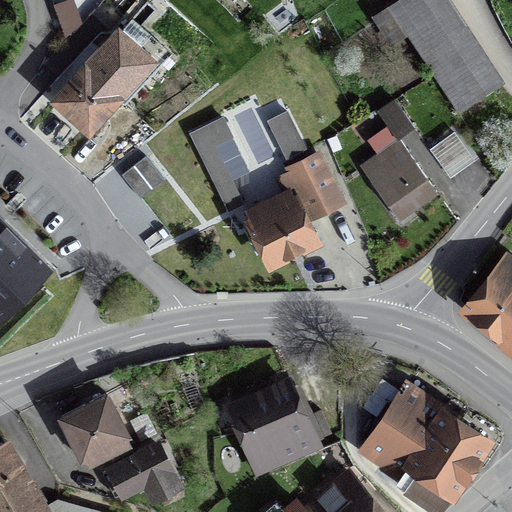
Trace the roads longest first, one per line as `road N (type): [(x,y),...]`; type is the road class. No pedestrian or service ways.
road 1 (secondary): [(399,325),(341,316),(191,322)]
road 2 (tertiary): [(511,188),(399,325)]
road 3 (residential): [(111,247),(75,191),(0,125)]
road 4 (secondary): [(511,395),(458,354),(399,325)]
road 5 (secondary): [(191,322),(75,354)]
